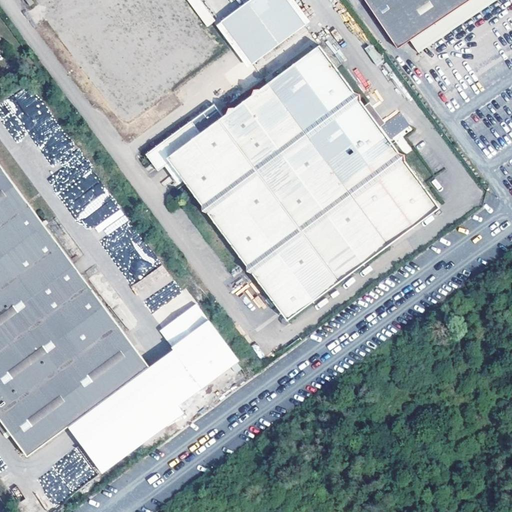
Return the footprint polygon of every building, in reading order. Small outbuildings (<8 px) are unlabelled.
[(199,0),(186,0),(208,26),(216,20),(199,0)] [(284,0),(253,0),(223,23),(255,66),(305,27),(284,0)] [(364,0),(399,51),(411,42),(419,55),(498,0),(364,0)] [(291,322),(442,208),(407,162),(406,156),(401,153),(362,103),(361,97),(356,94),(321,47),(262,92),(256,93),(253,98),(238,110),(232,111),(229,116),(225,119),(215,107),(148,158),(160,174),(167,169),(172,166),(186,184),(204,207),(204,213),(210,216),(249,267),(249,273),(255,276),(288,319),(286,320),(286,324),(287,327),(290,327),(293,325),(291,322)] [(149,367),(0,164),(0,418),(27,456),(68,426),(149,367)] [(172,166),(167,169),(181,188),(186,184),(172,166)] [(142,301),(173,280),(162,265),(132,286),(142,301)] [(173,349),(149,367),(68,426),(102,473),(183,413),(178,405),(239,360),(209,320),(172,347),(173,349)]
